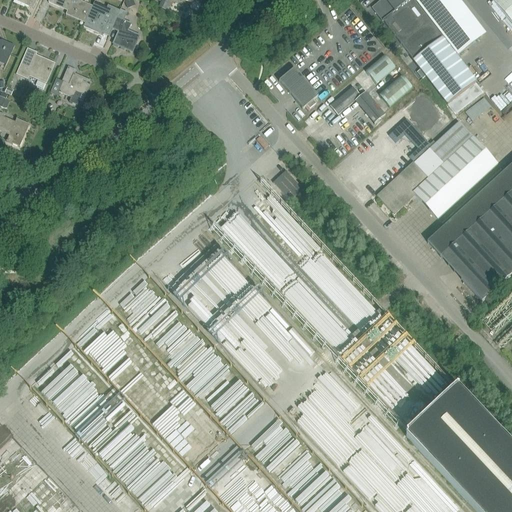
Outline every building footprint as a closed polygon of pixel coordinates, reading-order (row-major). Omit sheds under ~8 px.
[(13,0),(13,1),(33,9),(37,0),(13,0)] [(68,12),(72,0),(49,0),(48,3),(68,12)] [(72,0),(68,12),(66,15),(85,24),(92,7),(80,2),(80,0),(72,0)] [(127,10),(135,6),(132,0),(129,0),(124,2),(127,10)] [(384,0),(385,0),(373,9),(414,60),(447,105),(476,83),(456,58),(481,39),(450,0),(413,0),(412,1),(411,0),(384,0)] [(511,0),(493,0),(492,1),(511,24),(511,0)] [(165,10),(168,4),(162,2),(159,8),(165,10)] [(92,7),(85,24),(83,28),(103,36),(104,34),(109,37),(112,30),(120,12),(108,7),(107,9),(94,3),(92,7)] [(120,11),(120,12),(112,30),(118,32),(113,45),(132,53),(140,37),(128,32),(131,25),(123,21),(127,14),(120,11)] [(0,58),(8,62),(14,48),(0,41),(0,58)] [(46,84),(54,65),(35,57),(36,54),(28,51),(17,75),(27,80),(29,77),(38,81),(36,86),(43,90),(46,84)] [(366,73),(376,86),(396,68),(386,56),(366,73)] [(77,106),(82,95),(85,96),(91,83),(74,75),(76,72),(68,68),(62,83),(63,84),(59,93),(71,98),(69,103),(77,106)] [(280,83),(304,111),(319,98),(295,70),(280,83)] [(380,96),(390,108),(413,88),(403,76),(380,96)] [(13,91),(7,88),(5,94),(11,97),(13,91)] [(361,97),(354,88),(331,107),(338,117),(361,97)] [(468,114),(476,123),(494,107),(485,97),(468,114)] [(437,220),(498,165),(460,123),(436,144),(408,113),(386,133),(414,163),(377,196),(394,215),(415,196),(437,220)] [(30,126),(17,120),(16,124),(4,118),(5,116),(0,114),(0,129),(11,135),(7,143),(20,148),(30,126)] [(511,165),(428,243),(482,302),(511,275),(511,165)] [(303,189),(286,171),(273,183),(290,201),(303,189)] [(352,352),(365,366),(375,356),(362,342),(352,352)] [(54,370),(38,383),(62,415),(86,397),(85,396),(89,393),(88,392),(98,385),(91,376),(83,382),(75,371),(62,381),(54,370)] [(458,388),(406,437),(475,511),(511,511),(511,445),(462,392),(458,388)] [(198,490),(174,511),(225,511),(204,489),(198,490)]
